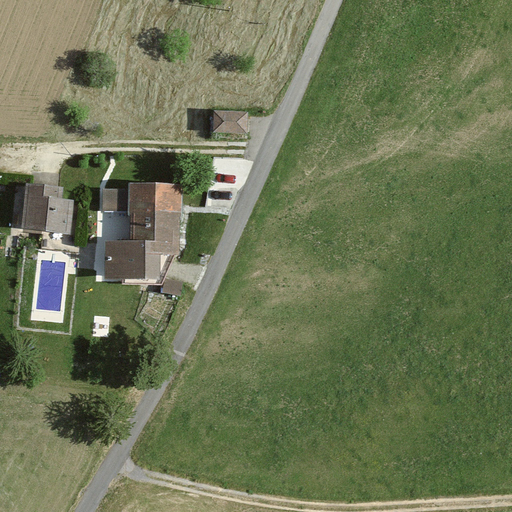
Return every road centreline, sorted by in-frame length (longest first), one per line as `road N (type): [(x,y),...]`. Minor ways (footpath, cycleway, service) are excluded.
road 1 (unclassified): [(333,0),(183,342),(86,511)]
road 2 (track): [(114,463),(228,495),(339,507),(511,498)]
road 3 (track): [(46,146),(268,151)]
